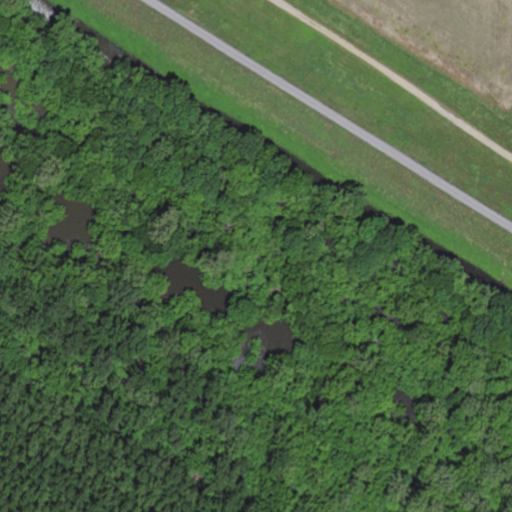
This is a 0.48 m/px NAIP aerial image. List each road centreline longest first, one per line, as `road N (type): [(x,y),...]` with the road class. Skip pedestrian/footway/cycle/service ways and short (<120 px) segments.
road 1 (track): [(148,0),(511,226)]
road 2 (residential): [(281,0),(511,154)]
